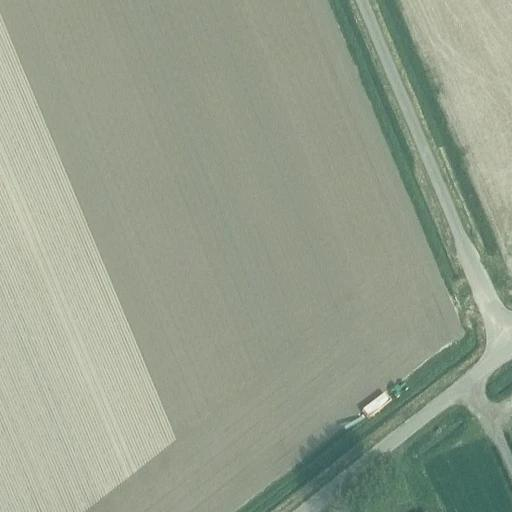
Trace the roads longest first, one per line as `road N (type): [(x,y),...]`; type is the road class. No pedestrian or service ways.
road 1 (unclassified): [(506,351),(363,0)]
road 2 (unclassified): [(303,511),(506,351)]
